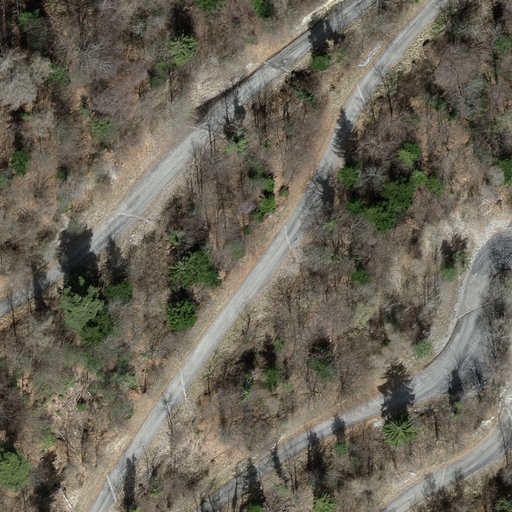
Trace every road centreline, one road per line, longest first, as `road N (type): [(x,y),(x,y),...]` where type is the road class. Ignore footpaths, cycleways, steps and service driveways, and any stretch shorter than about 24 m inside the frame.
road 1 (track): [(434,0),(361,91),(302,214),(202,347),(95,511)]
road 2 (track): [(0,318),(92,258),(223,116),(364,0)]
road 3 (track): [(208,511),(303,434),(435,376),(461,335),(480,269),(511,248)]
road 4 (track): [(511,417),(490,448),(386,511)]
